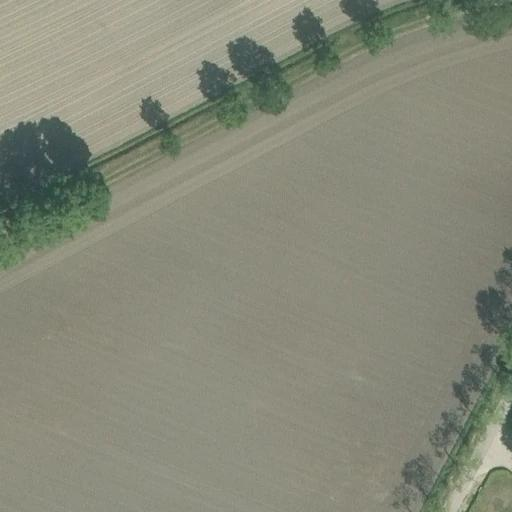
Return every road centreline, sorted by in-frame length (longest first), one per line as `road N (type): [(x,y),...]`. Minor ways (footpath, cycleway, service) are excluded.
road 1 (track): [(0,226),(358,43),(485,0)]
road 2 (unclassified): [(456,511),(511,393)]
